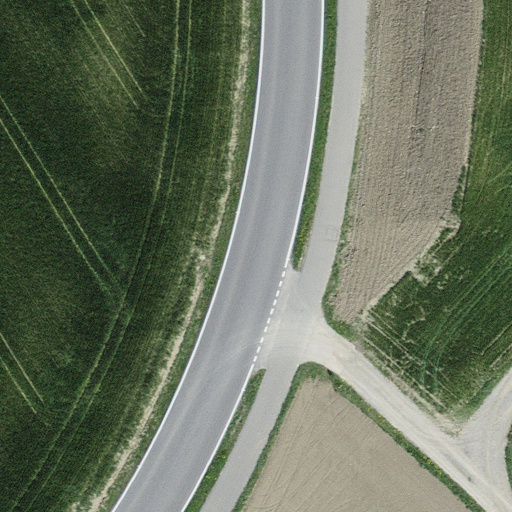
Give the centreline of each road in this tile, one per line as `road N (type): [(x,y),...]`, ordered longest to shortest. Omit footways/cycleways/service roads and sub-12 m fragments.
road 1 (tertiary): [(294,0),(281,158),(250,286),(224,363),(146,511)]
road 2 (track): [(250,286),(508,511)]
